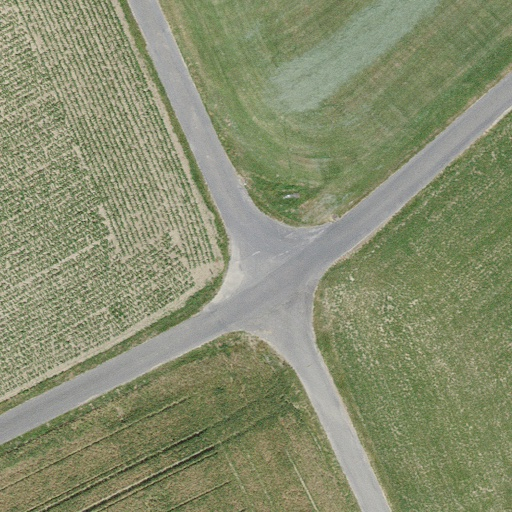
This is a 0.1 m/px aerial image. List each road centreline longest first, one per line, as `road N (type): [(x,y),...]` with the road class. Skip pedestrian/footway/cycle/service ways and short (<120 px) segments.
road 1 (track): [(511,94),(278,296),(0,436)]
road 2 (track): [(143,0),(377,511)]
